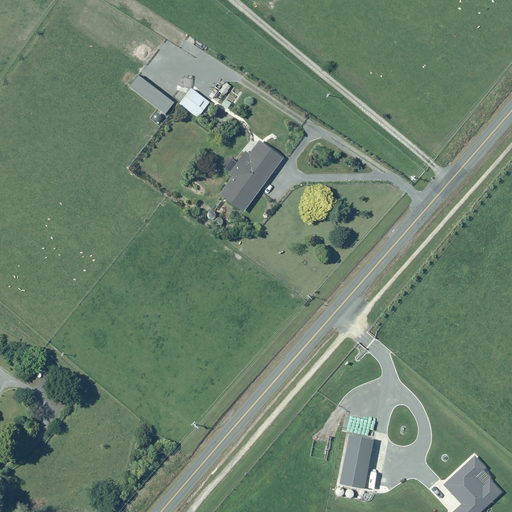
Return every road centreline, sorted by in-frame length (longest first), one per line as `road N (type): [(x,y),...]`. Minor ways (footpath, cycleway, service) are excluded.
road 1 (unclassified): [(511,109),(160,511)]
road 2 (unknown): [(452,177),(229,0)]
